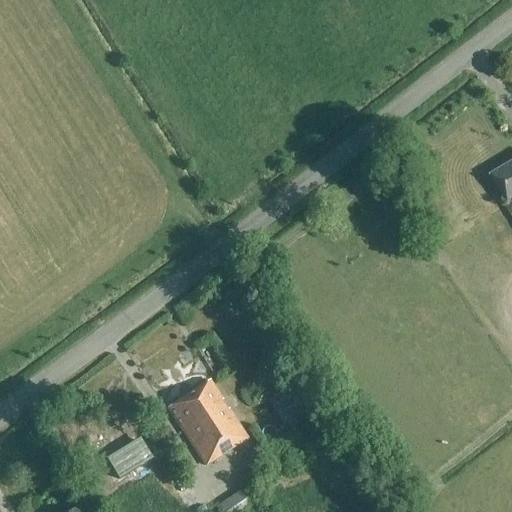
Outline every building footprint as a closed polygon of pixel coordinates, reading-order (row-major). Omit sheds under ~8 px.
[(506,207),(511,217),(511,164),(491,178),(508,206),(506,207)] [(205,467),(247,440),(209,382),(168,409),(205,467)] [(276,416),(296,404),(284,385),(264,396),(276,416)] [(119,484),(147,466),(136,449),(108,467),(119,484)] [(217,510),(217,511),(251,511),(254,509),(243,492),(217,510)]
